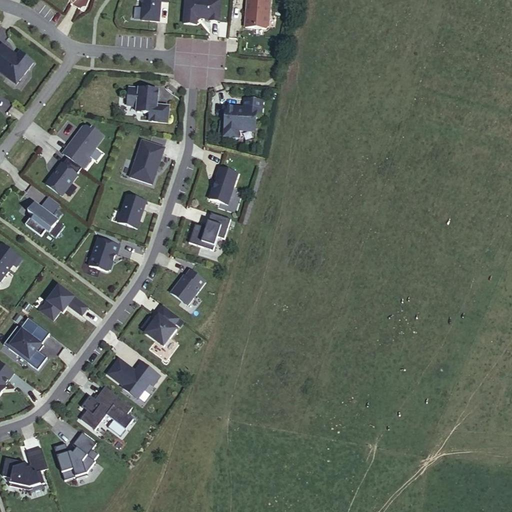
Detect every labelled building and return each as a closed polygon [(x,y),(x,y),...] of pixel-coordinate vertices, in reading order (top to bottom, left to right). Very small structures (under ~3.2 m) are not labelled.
[(140,0),(143,3),(141,20),(161,22),(163,1),(170,2),(170,0),(140,0)] [(187,0),(185,22),(198,23),(198,17),(201,16),(202,18),(211,18),(211,20),(221,21),(222,0),(187,0)] [(272,0),(249,0),(248,13),(250,13),(250,19),(247,19),(247,29),(267,31),(270,28),(272,0)] [(0,49),(0,72),(17,85),(34,63),(23,55),(20,59),(17,57),(3,46),(0,49)] [(154,97),(129,95),(128,112),(138,113),(137,119),(150,121),(150,128),(168,130),(169,114),(157,112),(158,104),(153,104),(154,97)] [(225,103),(224,114),(226,114),(225,133),(238,134),(239,127),(256,128),(257,110),(262,111),(264,97),(246,95),(245,105),(245,108),(239,107),(239,105),(225,103)] [(74,148),(68,155),(88,170),(93,164),(91,162),(106,142),(93,131),(91,133),(87,130),(80,140),(81,140),(74,149),(74,148)] [(167,153),(146,145),(133,182),(154,189),(159,176),(160,176),(165,161),(165,160),(167,153)] [(68,155),(66,158),(70,161),(86,173),(88,170),(68,155)] [(70,161),(51,187),(66,199),(86,173),(70,161)] [(215,195),(212,204),(230,210),(241,180),(223,174),(218,188),(216,195),(215,195)] [(130,199),(122,222),(141,228),(149,205),(130,199)] [(35,219),(38,221),(31,230),(44,240),(45,238),(50,242),(62,226),(38,207),(31,216),(35,219)] [(35,219),(28,228),(31,230),(38,221),(35,219)] [(198,229),(191,248),(215,256),(220,242),(227,245),(233,225),(214,219),(209,233),(198,229)] [(101,244),(92,270),(110,276),(112,275),(118,259),(119,259),(122,251),(101,244)] [(0,255),(0,288),(0,289),(16,268),(19,271),(24,264),(6,248),(0,255)] [(187,280),(173,298),(190,310),(208,287),(193,275),(188,281),(187,280)] [(61,289),(42,314),(55,324),(62,315),(64,317),(70,309),(83,320),(90,312),(61,289)] [(152,322),(145,332),(150,336),(149,337),(166,350),(178,334),(175,332),(181,323),(165,311),(158,319),(160,321),(157,326),(152,322)] [(11,337),(16,341),(9,350),(18,357),(20,354),(30,362),(28,365),(39,373),(48,360),(46,359),(38,352),(42,347),(50,336),(28,319),(20,330),(17,328),(11,337)] [(11,337),(4,346),(9,350),(16,341),(11,337)] [(42,347),(38,352),(46,359),(50,353),(42,347)] [(20,354),(18,357),(28,365),(30,362),(20,354)] [(0,363),(0,398),(5,392),(17,376),(0,363)] [(120,363),(109,377),(125,390),(124,391),(139,403),(151,387),(154,389),(161,380),(143,367),(137,375),(120,363)] [(87,416),(81,424),(95,435),(107,419),(114,424),(126,434),(134,423),(128,419),(133,412),(106,391),(97,403),(92,399),(82,412),(87,416)] [(114,424),(109,431),(121,441),(126,434),(114,424)] [(66,447),(54,450),(64,483),(76,480),(76,482),(84,482),(84,480),(91,470),(90,469),(99,458),(92,453),(97,447),(83,436),(73,448),(77,451),(73,456),(71,455),(69,456),(66,447)] [(24,466),(1,459),(0,461),(0,476),(4,478),(12,480),(10,488),(22,491),(22,489),(29,491),(45,486),(41,474),(49,472),(42,451),(27,456),(32,471),(28,472),(27,468),(25,468),(24,466)]
